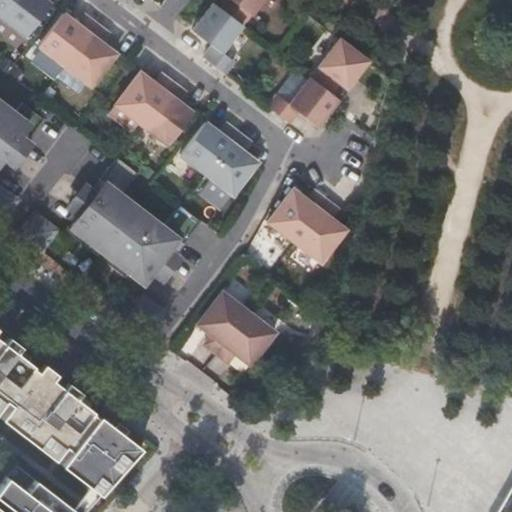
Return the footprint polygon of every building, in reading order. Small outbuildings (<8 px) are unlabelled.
[(10,0),(0,14),(0,16),(25,35),(50,2),(46,0),(10,0)] [(0,0),(0,14),(10,0),(0,0)] [(242,25),(260,0),(227,0),(221,9),(242,25)] [(221,52),(242,25),(221,9),(213,3),(192,31),(212,46),(203,57),(224,74),(233,62),(221,52)] [(37,44),(64,65),(96,23),(83,14),(76,23),(61,12),(37,44)] [(96,23),(64,65),(90,85),(115,52),(99,41),(106,31),(96,23)] [(346,88),(368,61),(339,39),(310,77),(330,93),(339,82),(346,88)] [(38,46),(17,64),(32,82),(53,64),(38,46)] [(141,124),(173,82),(160,73),(153,82),(138,71),(114,103),(141,124)] [(338,99),(330,93),(310,77),(288,104),(276,95),(267,107),(288,123),(297,112),(317,127),(338,99)] [(183,90),(173,82),(141,124),(167,144),(191,111),(176,100),(183,90)] [(0,158),(2,155),(18,136),(25,142),(43,118),(22,102),(13,113),(0,103),(0,158)] [(206,174),(238,132),(225,123),(219,132),(203,121),(179,153),(206,174)] [(249,140),(238,132),(206,174),(232,194),(257,161),(242,150),(249,140)] [(29,145),(25,142),(18,136),(2,155),(14,164),(29,145)] [(173,255),(200,221),(181,206),(179,205),(162,227),(120,195),(137,173),(116,157),(98,180),(103,184),(95,195),(79,215),(70,226),(142,281),(150,270),(166,250),(173,255)] [(0,186),(0,219),(1,221),(17,200),(0,186)] [(79,215),(95,195),(83,186),(68,206),(79,215)] [(267,221),(293,241),(326,199),(314,190),(307,199),(292,188),(267,221)] [(326,199),(293,241),(320,261),(345,229),(330,217),(337,208),(326,199)] [(34,212),(18,233),(41,251),(57,230),(34,212)] [(178,259),(173,255),(166,250),(150,270),(162,279),(178,259)] [(215,353),(247,312),(221,291),(196,324),(211,335),(204,345),(215,353)] [(143,297),(127,317),(147,333),(163,312),(143,297)] [(274,332),(247,312),(215,353),(227,362),(234,353),(249,365),(274,332)] [(0,405),(5,400),(10,404),(0,418),(14,428),(23,416),(33,424),(24,436),(38,446),(47,435),(51,438),(58,444),(49,455),(54,459),(65,446),(71,451),(60,464),(89,486),(97,475),(108,483),(119,470),(109,462),(118,451),(129,459),(140,447),(98,415),(97,416),(91,412),(92,410),(90,408),(38,368),(37,370),(31,365),(32,364),(28,360),(0,338),(0,405)] [(33,424),(23,416),(14,428),(24,436),(33,424)] [(47,435),(38,446),(49,455),(58,444),(51,438),(47,435)] [(129,459),(118,451),(109,462),(119,470),(129,459)] [(108,483),(97,475),(89,486),(99,493),(108,483)] [(76,511),(35,480),(26,491),(6,476),(0,483),(0,499),(15,511),(14,511),(3,511),(0,509),(0,511),(76,511)]
